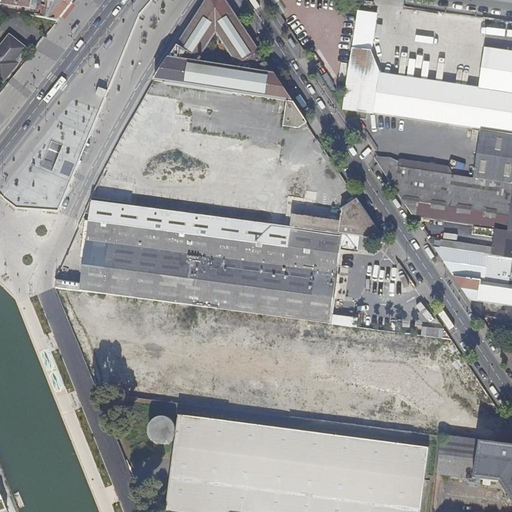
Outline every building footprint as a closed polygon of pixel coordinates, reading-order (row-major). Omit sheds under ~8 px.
[(0,0),(0,4),(32,9),(33,0),(32,0),(0,0)] [(59,0),(40,0),(40,1),(38,18),(58,22),(74,2),(59,0)] [(207,0),(155,82),(288,101),(293,102),(226,0),(207,0)] [(358,16),(353,50),(371,53),(377,18),(368,16),(368,18),(358,16)] [(32,18),(29,24),(44,31),(47,26),(32,18)] [(3,49),(0,52),(0,77),(5,81),(20,63),(17,61),(28,47),(12,34),(1,48),(3,49)] [(344,110),(349,118),(368,120),(369,114),(375,115),(381,75),(372,53),(371,53),(353,50),(347,95),(332,93),(344,110)] [(480,90),(511,94),(511,53),(486,50),(480,90)] [(381,75),(375,115),(450,126),(456,86),(381,75)] [(450,126),(483,131),(511,135),(511,94),(480,90),(456,86),(450,126)] [(300,128),(307,123),(293,102),(288,101),(284,126),(300,128)] [(391,159),(375,157),(415,217),(475,227),(511,232),(511,135),(483,131),(476,180),(447,175),(448,167),(436,165),(435,164),(431,164),(431,165),(403,160),(400,162),(400,164),(391,159)] [(292,204),(291,227),(343,234),(360,237),(386,240),(358,199),(342,210),(292,204)] [(94,201),(87,250),(336,283),(341,251),(352,252),(353,250),(358,251),(360,237),(343,234),(343,236),(94,201)] [(441,243),(431,241),(435,248),(486,255),(511,258),(511,232),(475,227),(474,235),(495,238),(494,249),(441,241),(441,243)] [(87,250),(81,291),(182,305),(219,310),(320,323),(329,324),(336,283),(87,250)] [(511,258),(486,255),(482,281),(511,285),(511,258)] [(511,285),(482,281),(455,277),(462,288),(481,291),(479,302),(511,306),(511,285)] [(502,313),(511,314),(511,306),(479,302),(470,301),(481,316),(499,319),(501,319),(502,313)] [(499,319),(497,332),(511,334),(511,330),(511,320),(501,319),(499,319)] [(511,348),(501,347),(511,363),(511,348)] [(410,431),(414,398),(307,387),(304,419),(410,431)] [(289,401),(289,416),(304,417),(304,402),(289,401)] [(422,511),(431,448),(182,417),(170,511),(422,511)] [(179,435),(179,433),(179,430),(178,428),(177,425),(176,423),(174,421),(172,420),(170,419),(167,418),(165,418),(162,418),(160,419),(157,420),(155,422),(154,423),(152,425),(151,428),(150,430),(150,433),(150,435),(151,438),(152,440),(154,442),(155,444),(157,445),(160,446),(162,447),(165,447),(167,447),(170,446),(172,445),(174,444),(176,442),(177,440),(179,438),(179,435)] [(511,445),(443,437),(439,473),(452,475),(501,481),(511,497),(511,445)]
